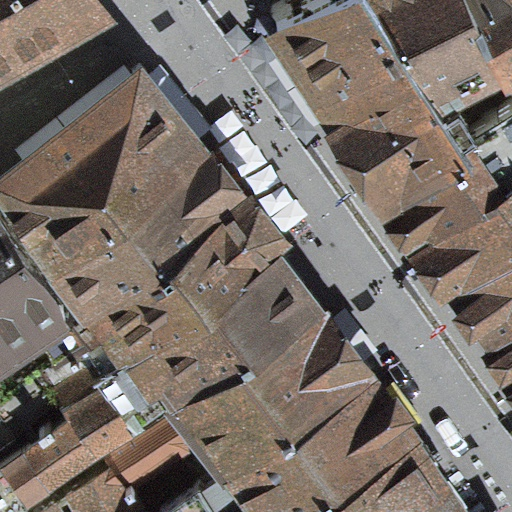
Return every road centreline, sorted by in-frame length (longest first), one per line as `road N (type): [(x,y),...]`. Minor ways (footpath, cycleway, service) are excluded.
road 1 (residential): [(169,0),(511,469)]
road 2 (residential): [(169,0),(0,117)]
